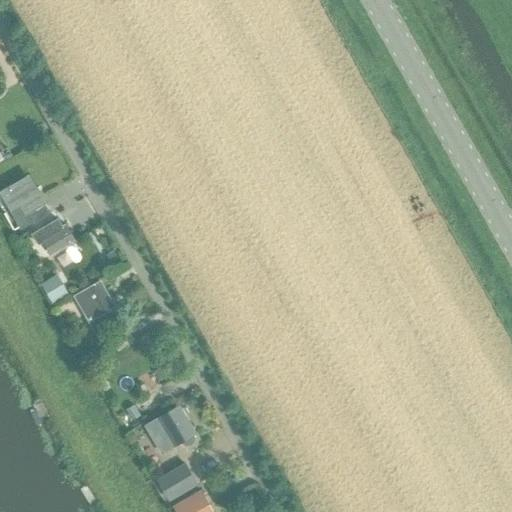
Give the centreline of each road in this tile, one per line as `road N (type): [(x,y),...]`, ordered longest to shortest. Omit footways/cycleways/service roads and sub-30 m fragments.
road 1 (residential): [(279,511),(0,28)]
road 2 (tertiary): [(511,244),(373,0)]
